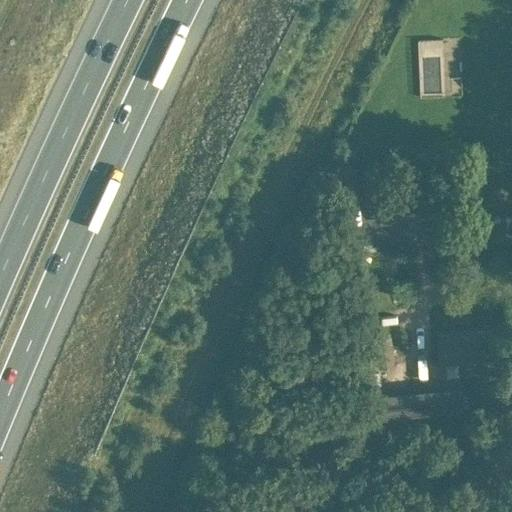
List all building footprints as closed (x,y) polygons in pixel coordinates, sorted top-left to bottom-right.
[(421,95),(463,94),(461,36),(419,37),(421,95)] [(399,187),(440,183),(438,163),(397,167),(399,187)] [(394,217),(430,214),(450,212),(448,192),(392,197),(394,217)] [(439,364),(493,359),(491,328),(437,333),(439,364)] [(376,339),(376,336),(363,338),(366,362),(376,360),(377,369),(395,367),(391,337),(376,339)] [(434,387),(400,389),(400,390),(403,415),(440,412),(460,410),(458,385),(438,387),(434,387)] [(393,436),(380,436),(380,450),(393,450),(393,436)]
